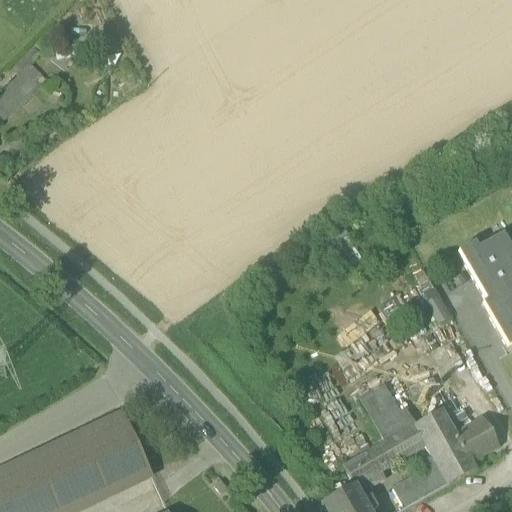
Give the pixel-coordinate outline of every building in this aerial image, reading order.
[(0,124),(1,125),(28,99),(37,91),(46,82),(31,67),(38,60),(36,58),(39,55),(33,48),(11,70),(19,77),(0,95),(0,124)] [(457,255),(485,304),(491,314),(511,348),(511,349),(511,253),(502,236),(477,251),(473,245),(457,255)] [(481,307),(487,317),(491,314),(485,304),(481,307)] [(511,348),(491,314),(487,317),(507,351),(511,348)] [(380,474),(424,449),(412,429),(404,414),(404,412),(398,415),(383,389),(383,388),(383,387),(359,401),(385,445),(342,470),(353,488),(358,497),(384,481),(380,474)] [(475,473),(470,466),(454,437),(440,413),(415,428),(415,427),(412,429),(424,449),(431,460),(447,489),(475,473)] [(121,418),(0,474),(0,499),(5,511),(61,511),(146,472),(121,418)] [(482,420),(454,437),(470,466),(499,450),(482,420)] [(402,511),(406,511),(447,489),(431,460),(419,467),(423,475),(392,493),(402,511)] [(146,472),(61,511),(84,511),(150,481),(146,472)] [(362,503),(358,497),(353,488),(321,507),(323,511),(374,511),(377,511),(370,499),(362,503)]
